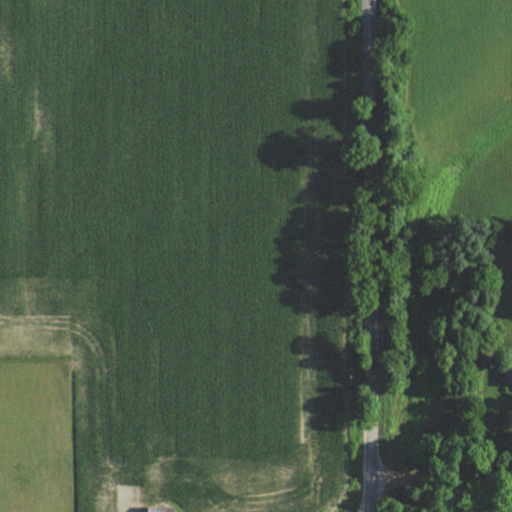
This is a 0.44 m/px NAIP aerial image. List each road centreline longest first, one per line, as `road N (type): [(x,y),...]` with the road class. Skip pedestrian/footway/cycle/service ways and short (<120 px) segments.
road 1 (residential): [(367,511),(367,0)]
road 2 (residential): [(367,474),(511,472)]
